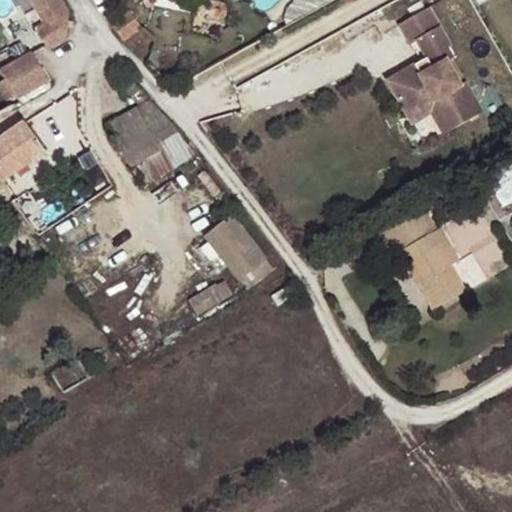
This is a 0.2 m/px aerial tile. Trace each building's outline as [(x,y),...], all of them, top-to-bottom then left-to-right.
[(60,0),(36,0),(50,25),(36,32),(48,51),(65,42),(67,34),(67,22),(67,13),(60,0)] [(149,0),(151,3),(156,10),(172,0),(149,0)] [(128,12),(112,23),(123,40),(139,29),(128,12)] [(424,20),(395,36),(405,55),(410,52),(434,39),(424,20)] [(434,39),(410,52),(427,81),(441,73),(451,68),(434,39)] [(20,102),(12,107),(14,110),(17,109),(25,104),(21,97),(48,80),(32,55),(0,72),(20,102)] [(410,78),(384,93),(396,113),(400,111),(409,126),(435,111),(438,116),(434,119),(447,142),(477,124),(460,95),(456,98),(441,73),(427,81),(415,87),(410,78)] [(128,77),(119,85),(129,102),(144,94),(128,77)] [(181,141),(171,126),(144,94),(129,102),(101,118),(123,155),(131,170),(181,141)] [(0,113),(0,134),(23,119),(17,109),(14,110),(12,107),(0,113)] [(400,111),(396,113),(408,134),(426,123),(440,146),(447,142),(434,119),(438,116),(435,111),(409,126),(400,111)] [(0,134),(0,140),(26,123),(23,119),(0,134)] [(0,178),(1,181),(45,152),(26,123),(0,140),(0,178)] [(473,206),(461,190),(452,197),(464,213),(473,206)] [(234,221),(207,242),(246,295),(274,273),(234,221)] [(419,288),(412,292),(430,321),(460,303),(445,277),(454,272),(435,239),(430,242),(417,221),(372,247),(385,267),(401,259),(410,273),(419,288)] [(403,277),(412,292),(419,288),(410,273),(403,277)] [(200,316),(236,296),(226,279),(190,299),(200,316)]
